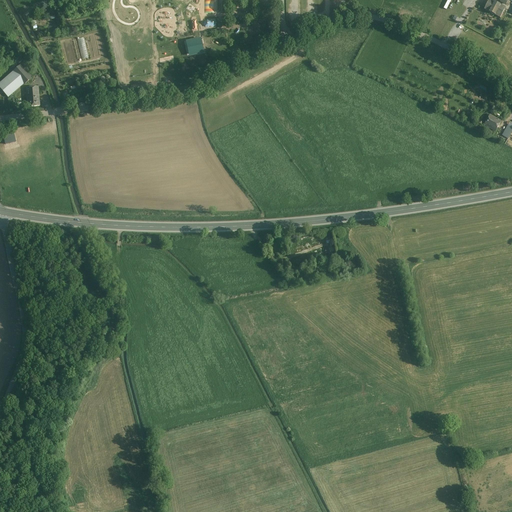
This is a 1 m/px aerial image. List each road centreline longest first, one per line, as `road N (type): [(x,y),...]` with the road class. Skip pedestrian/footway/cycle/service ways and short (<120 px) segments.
road 1 (residential): [(0,118),(192,96),(333,19),(362,15),(482,62),(511,88)]
road 2 (primary): [(0,211),(118,225),(230,226),(369,215),(511,191)]
road 3 (unclassified): [(0,417),(23,346),(0,211)]
